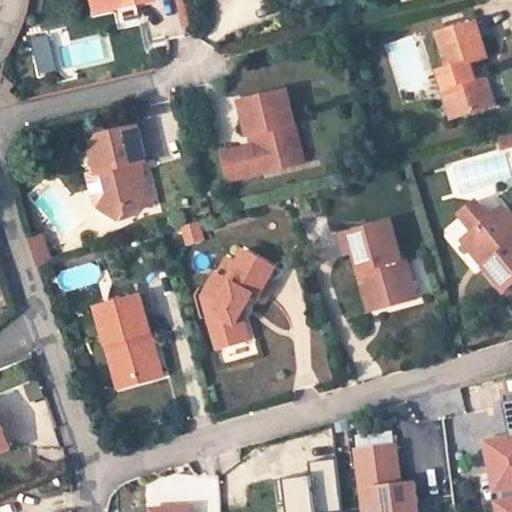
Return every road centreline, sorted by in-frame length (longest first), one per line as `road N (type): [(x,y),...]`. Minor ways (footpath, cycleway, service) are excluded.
road 1 (residential): [(511,357),(93,474)]
road 2 (residential): [(0,188),(49,333)]
road 3 (residential): [(49,333),(93,474)]
